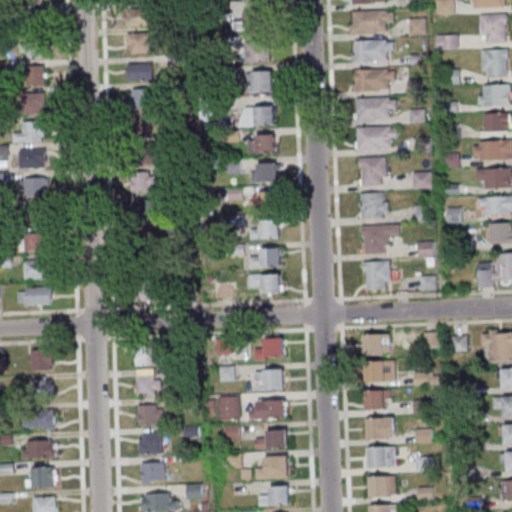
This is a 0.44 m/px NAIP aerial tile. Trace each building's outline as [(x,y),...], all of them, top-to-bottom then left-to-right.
[(438,0),(439,14),(455,14),(455,0),(438,0)] [(510,8),(509,0),(474,0),(474,8),(510,8)] [(160,7),(131,7),(131,26),(160,26),(160,7)] [(386,34),(386,22),(395,22),(395,10),(351,10),(351,34),(386,34)] [(21,11),(21,31),(48,31),(48,11),(21,11)] [(242,32),(269,32),(269,12),(242,12),(242,32)] [(509,14),(482,14),(482,42),(509,42),(509,14)] [(411,35),(427,35),(427,18),(411,18),(411,35)] [(151,53),(151,33),(131,33),(131,53),(151,53)] [(459,36),(439,36),(439,50),(459,50),(459,36)] [(354,39),(354,61),(387,61),(387,51),(395,51),(395,39),(354,39)] [(48,60),(48,40),(21,40),(21,60),(48,60)] [(272,40),(252,40),(252,62),(272,62),(272,40)] [(483,50),(483,76),(510,76),(510,50),(483,50)] [(128,63),(128,80),(153,80),(153,63),(128,63)] [(397,80),(397,68),(356,68),(356,90),(390,90),(390,80),(397,80)] [(274,71),(252,71),(252,92),(274,92),(274,71)] [(511,104),(511,83),(479,85),(480,105),(511,104)] [(153,88),(134,88),(134,109),(153,109),(153,88)] [(47,112),(47,94),(27,94),(27,112),(47,112)] [(357,120),(396,120),(396,97),(357,97),(357,120)] [(241,107),(241,125),(276,125),(276,107),(241,107)] [(425,110),(412,110),(412,118),(425,118),(425,110)] [(511,112),(485,113),(485,132),(511,131),(511,112)] [(162,163),(163,144),(155,144),(156,115),(136,115),(135,163),(162,163)] [(46,121),(24,121),(24,133),(14,133),(14,142),(46,142),(46,121)] [(396,126),(357,127),(358,150),(397,149),(396,126)] [(249,153),(277,153),(277,134),(249,134),(249,153)] [(511,140),(475,141),(475,160),(511,159),(511,140)] [(46,168),(46,150),(20,150),(20,168),(46,168)] [(387,185),(387,157),(361,157),(361,185),(387,185)] [(258,171),(252,171),(252,182),(279,182),(279,162),(258,162),(258,171)] [(477,182),(485,182),(485,189),(511,188),(511,168),(477,169),(477,182)] [(414,188),(432,188),(432,172),(414,172),(414,188)] [(131,173),(131,193),(156,193),(156,173),(131,173)] [(22,178),(22,196),(49,196),(49,178),(22,178)] [(260,200),(249,200),(249,209),(279,209),(279,191),(260,191),(260,200)] [(362,192),(362,217),(389,217),(389,192),(362,192)] [(511,213),(511,197),(480,197),(480,214),(511,213)] [(156,200),(133,204),(137,221),(159,216),(156,200)] [(432,205),(417,205),(417,219),(432,219),(432,205)] [(48,223),(48,210),(28,210),(28,223),(48,223)] [(252,229),(252,238),(281,238),(281,219),(261,219),(261,229),(252,229)] [(511,242),(511,222),(489,223),(489,243),(511,242)] [(391,253),(391,233),(400,233),(400,224),(363,224),(363,253),(391,253)] [(26,232),(26,250),(51,250),(51,232),(26,232)] [(420,242),(420,255),(435,255),(435,242),(420,242)] [(249,257),(249,267),(282,267),(282,248),(261,248),(261,257),(249,257)] [(478,268),(479,284),(511,283),(511,252),(498,253),(498,268),(478,268)] [(25,279),(49,279),(49,260),(25,260),(25,279)] [(365,289),(392,289),(392,261),(365,261),(365,289)] [(284,292),(284,274),(250,274),(250,283),(261,283),(261,292),(284,292)] [(436,277),(422,277),(422,290),(436,290),(436,277)] [(138,283),(138,301),(162,301),(162,283),(138,283)] [(19,304),(52,304),(52,287),(19,287),(19,304)] [(489,348),(489,360),(511,360),(511,331),(483,331),(483,348),(489,348)] [(365,355),(392,355),(392,333),(365,333),(365,355)] [(266,349),(255,349),(255,359),(285,359),(285,337),(266,337),(266,349)] [(137,347),(137,364),(159,365),(159,348),(137,347)] [(55,370),(55,349),(32,349),(33,370),(55,370)] [(397,381),(397,360),(367,360),(367,381),(397,381)] [(502,389),(511,388),(511,368),(502,368),(502,389)] [(286,370),(257,370),(257,390),(286,390),(286,370)] [(161,395),(161,375),(137,375),(137,395),(161,395)] [(54,380),(30,380),(30,397),(54,397),(54,380)] [(366,408),(391,408),(391,390),(366,390),(366,408)] [(505,416),(511,416),(511,395),(495,396),(495,407),(505,407),(505,416)] [(240,418),(240,398),(221,398),(221,418),(240,418)] [(288,419),(288,400),(254,400),(254,419),(288,419)] [(139,424),(162,424),(162,404),(139,404),(139,424)] [(56,428),(56,409),(32,409),(32,418),(24,418),(24,428),(56,428)] [(368,417),(368,437),(397,437),(397,417),(368,417)] [(290,448),(290,429),(268,429),(268,439),(257,439),(257,448),(290,448)] [(140,454),(163,454),(163,432),(140,432),(140,454)] [(24,457),(56,457),(56,439),(24,439),(24,457)] [(397,446),(369,446),(369,467),(397,467),(397,446)] [(511,451),(503,451),(503,471),(511,471),(511,451)] [(290,478),(290,455),(268,455),(268,468),(257,468),(257,478),(290,478)] [(142,482),(167,482),(167,461),(142,461),(142,482)] [(58,467),(30,467),(30,486),(58,486),(58,467)] [(370,476),(370,498),(397,498),(397,476),(370,476)] [(188,483),(188,498),(203,498),(203,483),(188,483)] [(261,505),(291,504),(291,485),(271,486),(271,496),(261,496),(261,505)] [(172,499),(172,493),(143,493),(143,510),(180,510),(180,499),(172,499)] [(56,511),(57,496),(35,496),(34,511),(56,511)]
